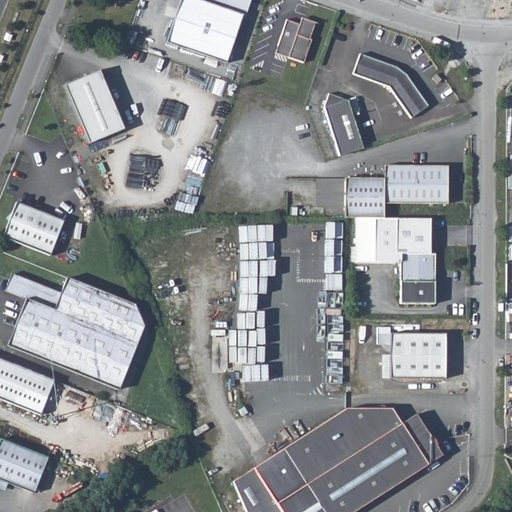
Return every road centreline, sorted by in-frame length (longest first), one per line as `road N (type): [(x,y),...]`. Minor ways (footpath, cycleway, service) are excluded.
road 1 (unclassified): [(488,35),(486,471),(463,511)]
road 2 (unclassified): [(61,0),(0,150)]
road 3 (unclassified): [(488,35),(361,0)]
